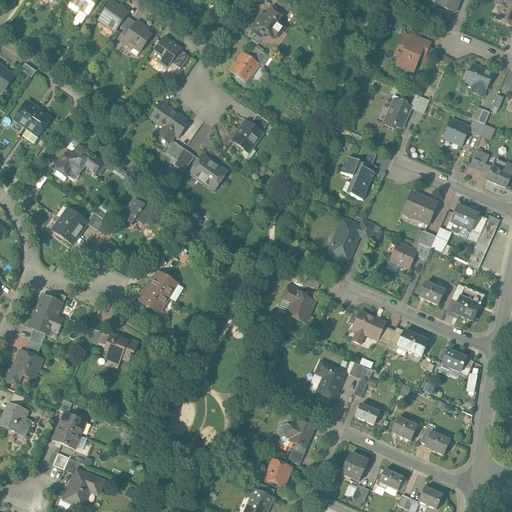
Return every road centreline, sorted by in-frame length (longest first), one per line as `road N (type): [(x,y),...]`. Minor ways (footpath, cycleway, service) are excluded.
road 1 (residential): [(308,494),(331,443),(350,435),(477,482)]
road 2 (residential): [(351,290),(496,350)]
road 3 (tertiary): [(496,350),(477,482)]
